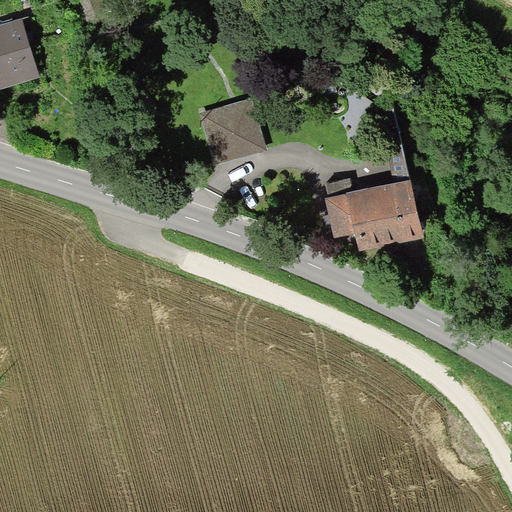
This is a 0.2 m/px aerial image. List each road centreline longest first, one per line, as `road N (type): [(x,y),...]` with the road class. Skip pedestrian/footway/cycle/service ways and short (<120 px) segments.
road 1 (secondary): [(511,371),(364,287),(217,228),(0,161)]
road 2 (track): [(511,463),(492,427),(447,381),(395,349),(132,237),(123,200)]
